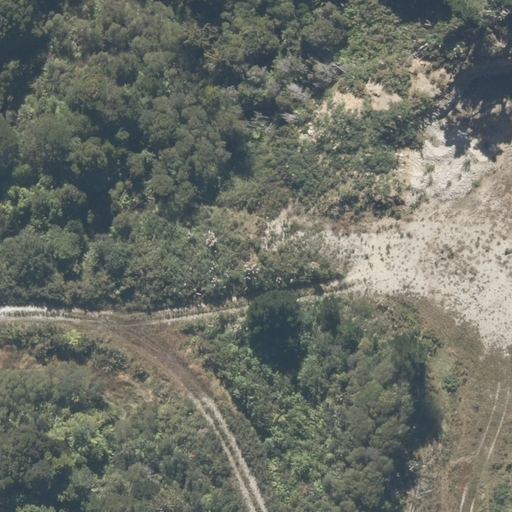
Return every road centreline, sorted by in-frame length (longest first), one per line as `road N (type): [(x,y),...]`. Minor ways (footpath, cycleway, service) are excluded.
road 1 (track): [(88,319),(246,309),(427,275),(480,280),(506,296),(511,310)]
road 2 (track): [(0,312),(88,319),(145,341),(188,381),(259,511)]
road 3 (track): [(477,511),(507,388)]
